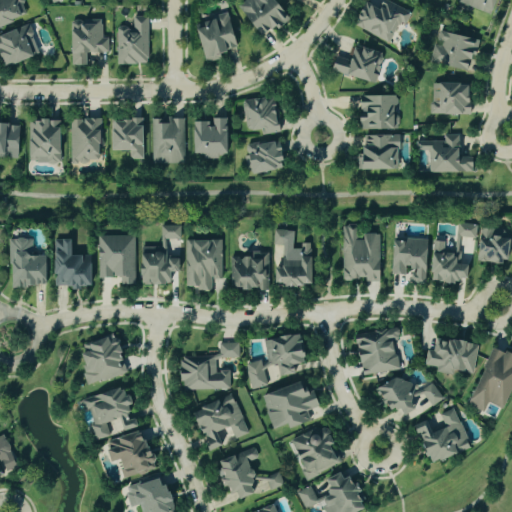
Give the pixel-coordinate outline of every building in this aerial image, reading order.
[(0,0),(0,27),(29,17),(22,0),(0,0)] [(257,33),(266,28),(270,34),(290,22),(277,0),(245,0),(240,3),(257,33)] [(356,28),(391,44),(401,22),(407,25),(413,13),(385,0),(381,9),(367,3),(356,28)] [(198,24),(208,61),(240,52),(230,15),(198,24)] [(118,65),(150,65),(149,17),(134,18),(134,28),(117,28),(118,65)] [(103,21),(72,21),(73,67),(88,66),(88,54),(109,54),(109,38),(103,38),(103,21)] [(0,54),(6,69),(40,56),(29,26),(0,37),(0,54)] [(472,71),(479,40),(439,32),(433,63),(472,71)] [(333,72),(376,84),(384,54),(358,46),(354,62),(337,57),(333,72)] [(466,115),(466,109),(472,109),(472,84),(433,85),(433,115),(466,115)] [(398,132),(398,97),(362,96),(362,131),(398,132)] [(247,131),(266,129),(267,134),(281,133),(278,98),(244,101),(247,131)] [(145,160),(146,120),(115,119),(114,152),(132,152),(131,160),(145,160)] [(153,120),(155,165),(186,163),(184,119),(153,120)] [(72,120),(71,163),(102,163),(103,121),(72,120)] [(197,124),(198,157),(230,157),(229,120),(214,120),(214,124),(197,124)] [(31,122),(30,164),(62,164),(63,122),(31,122)] [(22,125),(0,124),(0,156),(21,158),(22,125)] [(364,137),(364,155),(359,155),(359,171),(400,171),(400,136),(364,137)] [(475,173),(475,158),(468,159),(467,145),(461,145),(460,136),(445,136),(445,141),(417,142),(417,152),(430,151),(430,164),(431,175),(475,173)] [(245,147),(250,175),(287,169),(282,140),(245,147)] [(458,236),(476,238),(478,225),(460,223),(458,236)] [(182,238),(181,225),(163,226),(164,239),(182,238)] [(343,227),(344,280),(368,279),(368,282),(381,282),(379,233),(365,233),(365,240),(355,240),(355,227),(343,227)] [(511,262),(511,234),(511,229),(482,229),(481,261),(511,262)] [(295,230),(274,230),(274,245),(284,245),(284,268),(277,268),(277,282),(287,282),(287,286),(312,286),(312,246),(295,246),(295,230)] [(135,235),(99,236),(100,277),(121,277),(121,284),(136,284),(135,235)] [(48,255),(33,255),(33,238),(10,239),(11,262),(14,262),(14,286),(49,286),(48,255)] [(57,287),(93,286),(93,255),(74,255),(74,239),(56,239),(57,287)] [(430,240),(395,239),(394,274),(406,275),(406,266),(414,266),(414,273),(412,273),(412,282),(428,283),(430,240)] [(186,240),(186,287),(197,287),(197,291),(209,291),(209,279),(222,279),(221,240),(186,240)] [(471,264),(459,264),(459,253),(445,252),(446,241),(434,241),(433,280),(470,282),(471,264)] [(145,246),(144,284),(172,285),(172,271),(181,271),(181,258),(166,258),(166,247),(145,246)] [(232,291),(269,289),(268,252),(255,252),(256,256),(231,256),(232,291)] [(364,376),(401,369),(394,328),(357,335),(364,376)] [(265,341),(269,364),(262,365),(261,362),(245,365),(250,390),(270,386),(268,372),(275,371),(277,377),(298,373),(297,365),(309,362),(303,333),(265,341)] [(88,385),(129,373),(119,338),(112,340),(111,337),(83,345),(89,365),(82,367),(88,385)] [(475,372),(479,344),(437,338),(435,351),(428,350),(426,366),(438,367),(437,373),(455,375),(456,370),(475,372)] [(230,389),(230,371),(217,371),(216,359),(240,358),(239,343),(220,343),(220,356),(183,357),(184,390),(230,389)] [(511,396),(511,353),(494,346),(471,406),(485,412),(489,403),(507,410),(511,396)] [(434,382),(415,394),(403,374),(378,390),(391,412),(402,406),(408,416),(419,409),(417,406),(427,400),(431,407),(444,399),(434,382)] [(264,396),(275,429),(291,424),(292,428),(311,422),(308,411),(319,407),(310,380),(264,396)] [(87,398),(93,424),(91,425),(94,441),(110,437),(107,422),(121,419),(125,431),(140,427),(137,418),(134,419),(130,406),(137,404),(134,394),(127,396),(125,388),(87,398)] [(249,434),(233,395),(197,410),(214,450),(226,445),(222,436),(232,432),(236,439),(249,434)] [(471,450),(456,409),(440,414),(445,429),(433,433),(429,421),(417,425),(431,464),(471,450)] [(334,445),(338,443),(330,427),(319,432),(317,428),(293,440),(306,467),(301,469),(306,480),(343,463),(334,445)] [(108,440),(113,462),(121,460),(125,478),(158,470),(148,431),(108,440)] [(0,476),(18,470),(8,438),(0,440),(0,476)] [(242,499),(283,486),(279,472),(258,479),(252,461),(259,458),(256,449),(219,460),(227,487),(232,486),(234,494),(240,492),(242,499)] [(361,511),(369,509),(355,475),(346,479),(343,473),(327,479),(333,493),(317,500),(311,486),(297,492),(305,511),(323,504),(325,511),(361,511)] [(177,511),(169,485),(165,486),(162,477),(126,488),(132,508),(142,505),(143,511),(177,511)]
